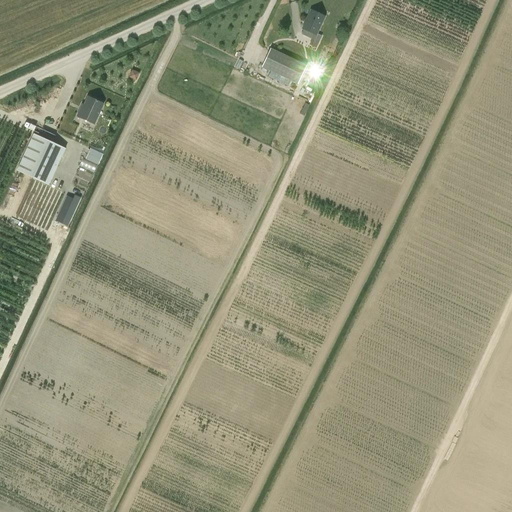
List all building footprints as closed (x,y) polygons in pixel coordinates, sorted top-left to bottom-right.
[(311,11),(302,29),(315,35),(324,17),(311,11)] [(261,67),(298,84),(306,66),(270,49),(261,67)] [(132,70),(129,77),(136,80),(139,73),(132,70)] [(94,124),(103,104),(87,96),(83,105),(82,104),(76,116),(94,124)] [(17,171),(48,185),(65,148),(34,134),(17,171)] [(91,149),(86,159),(97,164),(102,154),(91,149)] [(67,196),(58,215),(69,221),(80,198),(75,196),(73,199),(67,196)]
